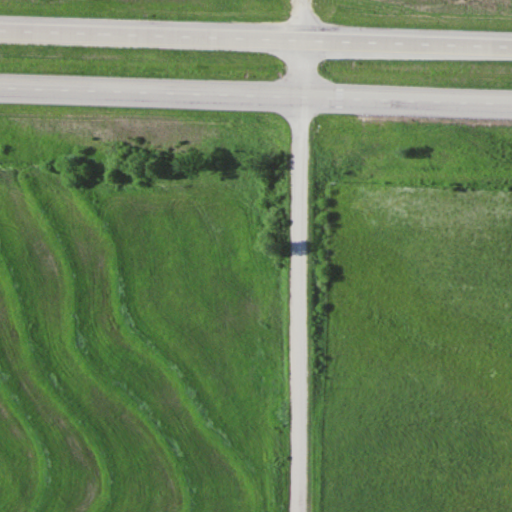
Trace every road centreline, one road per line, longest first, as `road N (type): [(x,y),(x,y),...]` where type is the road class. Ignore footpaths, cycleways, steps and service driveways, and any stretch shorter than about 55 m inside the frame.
road 1 (trunk): [(511,41),(0,31)]
road 2 (trunk): [(0,87),(511,97)]
road 3 (residential): [(303,511),(305,0)]
